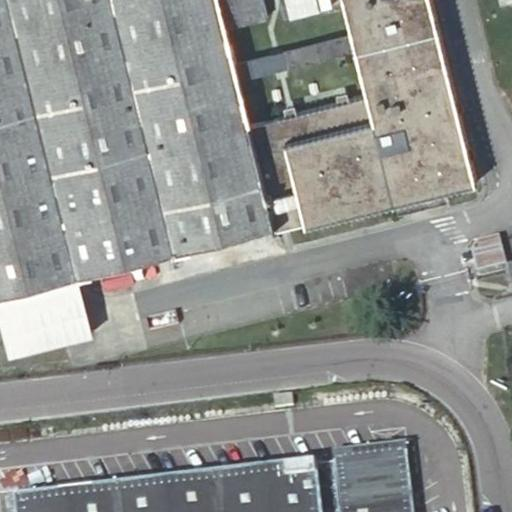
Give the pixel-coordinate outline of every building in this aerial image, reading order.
[(0,0),(0,289),(274,218),(276,228),(474,175),(430,0),(347,0),(356,36),(238,67),(228,29),(220,0),(0,0)] [(220,0),(228,29),(269,19),(264,0),(220,0)] [(478,260),(480,270),(493,268),(492,260),(500,258),(497,243),(482,247),(481,250),(479,255),(478,260)] [(333,456),(334,467),(391,460),(397,511),(411,511),(403,447),(333,456)] [(397,511),(391,460),(334,467),(339,511),(397,511)] [(339,511),(334,467),(19,504),(19,511),(339,511)]
